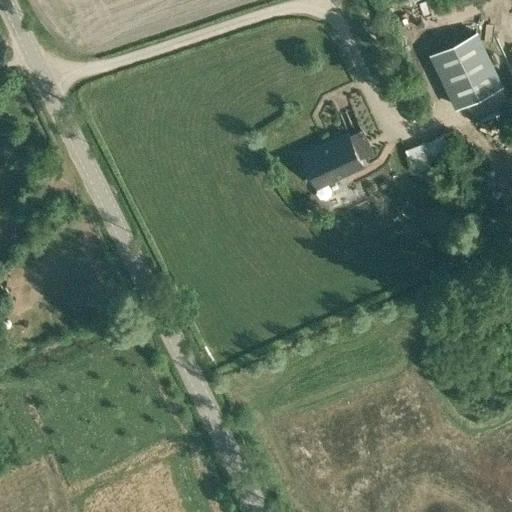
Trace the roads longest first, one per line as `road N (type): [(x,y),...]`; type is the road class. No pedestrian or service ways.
road 1 (tertiary): [(257,511),(2,0)]
road 2 (track): [(504,2),(458,15),(425,38),(421,62),(443,122),(389,134)]
